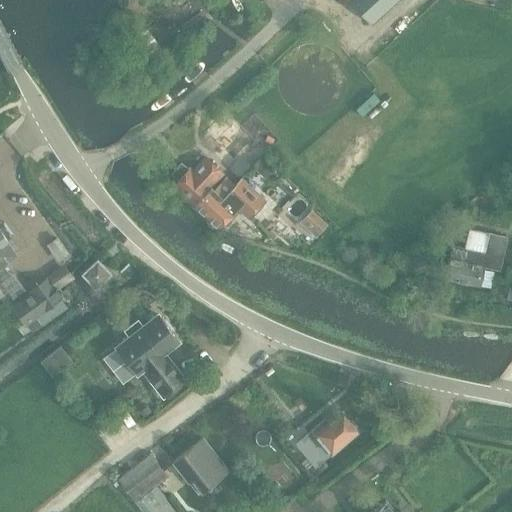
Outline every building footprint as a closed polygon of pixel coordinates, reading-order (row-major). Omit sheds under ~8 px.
[(349,0),(371,24),(397,0),(349,0)] [(321,46),(315,46),(310,46),(305,47),(299,49),(295,51),(290,55),(287,58),(283,63),(281,68),(279,73),(278,78),(278,83),(279,89),(280,94),(282,99),(285,104),(289,108),(293,111),(297,114),(302,116),(307,118),(312,118),(318,118),(323,117),(328,116),(333,113),(337,110),(341,107),(345,102),(347,98),(349,93),(350,87),(351,82),(350,76),(349,71),(347,65),(344,61),(340,56),(336,53),(331,50),(326,47),(321,46)] [(217,117),(210,110),(195,124),(201,131),(217,117)] [(181,164),(172,175),(179,181),(174,187),(194,205),(215,183),(223,174),(206,157),(193,171),(190,168),(188,169),(181,164)] [(241,158),(230,169),(238,176),(249,165),(241,158)] [(264,159),(256,167),(266,177),(274,169),(264,159)] [(215,183),(194,205),(219,229),(239,210),(239,209),(249,218),(265,201),(242,179),(235,186),(226,177),(217,185),(215,183)] [(312,211),(304,219),(319,233),(326,224),(312,211)] [(0,265),(16,255),(6,242),(8,240),(0,229),(0,265)] [(445,278),(479,285),(483,267),(500,271),(507,238),(469,230),(464,248),(453,245),(449,258),(445,278)] [(111,275),(99,262),(97,260),(82,274),(96,289),(111,275)] [(65,267),(51,277),(58,288),(72,278),(65,267)] [(33,294),(13,308),(30,330),(40,323),(35,317),(60,299),(47,279),(30,291),(33,294)] [(137,374),(142,370),(164,397),(186,380),(164,353),(180,341),(158,312),(142,325),(138,320),(124,330),(128,336),(115,346),(137,374)] [(47,356),(40,362),(43,365),(52,377),(53,377),(59,372),(53,364),(67,354),(63,348),(61,346),(47,356)] [(323,460),(357,431),(356,430),(357,425),(352,420),(347,419),(340,411),(327,422),(325,419),(299,440),(296,444),(307,456),(312,463),(306,468),(313,477),(327,466),(323,460)] [(228,470),(202,439),(174,461),(188,478),(190,477),(201,491),(228,470)] [(135,501),(167,477),(150,455),(118,479),(135,501)] [(401,511),(400,511),(395,511),(386,501),(371,511),(401,511)]
